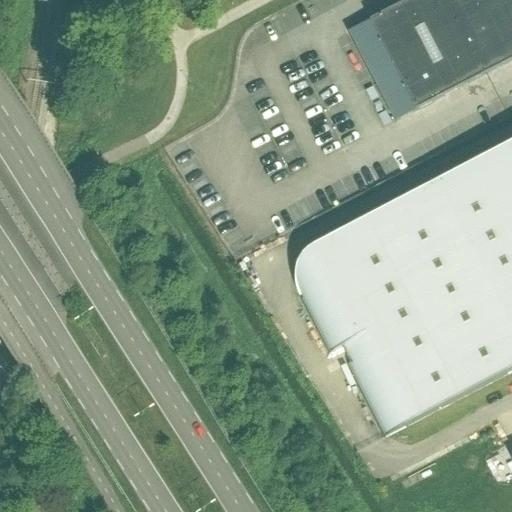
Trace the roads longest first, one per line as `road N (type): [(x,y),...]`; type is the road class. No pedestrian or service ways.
road 1 (secondary): [(241,511),(0,134)]
road 2 (secondary): [(0,253),(164,511)]
